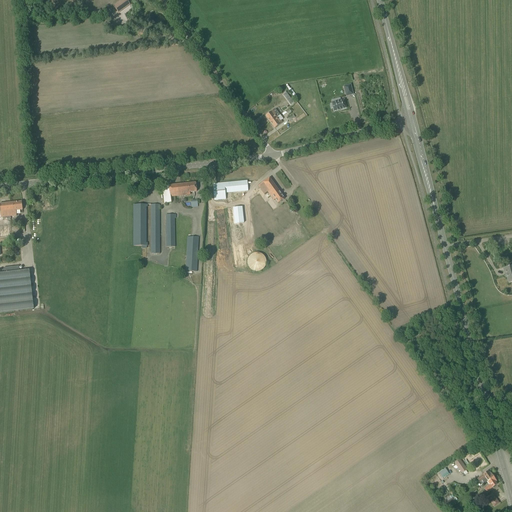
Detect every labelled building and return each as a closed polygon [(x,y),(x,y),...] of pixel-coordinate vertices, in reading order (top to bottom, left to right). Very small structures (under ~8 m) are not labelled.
[(130,5),(126,0),(121,0),(113,6),(118,13),(130,5)] [(350,85),(344,86),(346,96),(353,94),(350,85)] [(332,103),(332,104),(330,104),(331,108),(333,108),(334,111),(346,108),(344,100),(340,101),(340,98),(336,99),(336,102),(332,103)] [(277,118),(280,116),(275,110),(274,111),(273,110),(265,116),(270,123),(277,118)] [(282,123),(281,121),(280,121),(277,118),(270,123),(275,129),(282,123)] [(267,192),(274,200),(275,199),(278,203),(284,199),(269,178),(258,186),(264,194),(267,192)] [(225,193),(248,191),(247,181),(213,184),(214,200),(226,199),(225,193)] [(190,192),(197,192),(196,183),(163,186),(164,204),(171,203),(171,197),(190,195),(190,192)] [(261,190),(247,199),(253,210),(267,201),(261,190)] [(0,217),(10,216),(16,216),(16,211),(23,210),(22,202),(0,203),(0,255),(1,255),(0,247),(0,217)] [(265,239),(298,218),(292,209),(284,214),(282,212),(280,213),(274,204),(253,217),(259,227),(270,220),(272,224),(253,236),(255,240),(263,235),(265,239)] [(146,243),(146,207),(147,207),(147,205),(133,205),(133,246),(148,246),(148,243),(146,243)] [(151,254),(159,254),(159,205),(151,205),(151,254)] [(242,207),(228,208),(234,267),(239,266),(238,257),(243,256),(242,240),(245,240),(242,207)] [(166,247),(175,247),(174,215),(166,215),(166,247)] [(8,227),(0,227),(0,238),(10,237),(8,227)] [(197,272),(199,238),(187,237),(185,271),(197,272)] [(248,269),(265,271),(267,256),(250,253),(248,269)] [(511,282),(511,265),(503,268),(505,276),(506,275),(508,283),(511,282)] [(0,312),(33,309),(29,270),(19,271),(19,266),(3,268),(4,273),(0,273),(0,312)] [(454,463),(462,474),(467,470),(460,459),(454,463)] [(488,481),(493,477),(490,473),(489,474),(487,472),(477,479),(479,482),(481,480),(484,484),(488,481)] [(431,480),(434,485),(440,483),(437,475),(429,478),(429,480),(431,480)] [(496,481),(493,477),(488,481),(490,484),(484,489),(486,492),(492,487),(497,484),(495,482),(496,481)] [(447,507),(455,502),(450,493),(442,498),(447,507)] [(499,503),(492,494),(487,497),(494,507),(499,503)]
